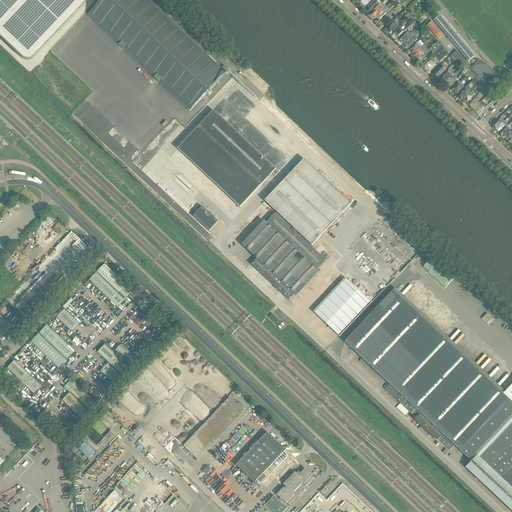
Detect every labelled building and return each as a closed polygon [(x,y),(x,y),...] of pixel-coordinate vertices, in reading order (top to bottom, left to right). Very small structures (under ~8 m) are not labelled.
[(0,0),(0,38),(19,56),(21,57),(22,58),(22,59),(23,59),(24,60),(25,60),(26,60),(27,60),(28,60),(29,60),(30,60),(31,59),(32,59),(33,58),(34,57),(38,53),(67,22),(79,9),(87,1),(87,0),(0,0)] [(102,0),(90,14),(94,18),(98,22),(120,43),(121,43),(125,47),(124,47),(147,68),(155,76),(156,76),(160,79),(159,80),(190,109),(224,74),(219,69),(184,36),(145,0),(102,0)] [(367,8),(369,10),(368,11),(369,12),(371,12),(377,6),(373,2),(367,8)] [(371,13),(372,14),(372,15),(373,16),(374,16),(376,18),(377,17),(377,18),(384,11),(379,6),(378,7),(371,13)] [(424,14),(426,16),(429,19),(432,16),(434,15),(429,9),(427,11),(424,14)] [(468,62),(474,57),(440,15),(433,21),(468,62)] [(406,27),(408,30),(415,23),(413,20),(408,24),(409,24),(406,27)] [(427,26),(438,39),(443,35),(432,22),(427,26)] [(392,33),(393,34),(399,28),(395,23),(392,26),(388,29),(390,31),(390,32),(390,33),(391,34),(392,34),(392,33)] [(399,28),(393,34),(393,35),(394,36),(395,36),(398,38),(404,32),(399,28)] [(412,33),(410,35),(408,32),(406,33),(400,40),(399,40),(399,41),(401,43),(402,43),(404,44),(410,38),(414,34),(412,33)] [(410,38),(404,44),(406,46),(405,47),(407,48),(408,48),(414,42),(410,38)] [(431,49),(434,52),(441,45),(438,42),(431,49)] [(410,50),(414,54),(420,48),(416,44),(410,50)] [(441,46),(433,53),(432,54),(434,56),(434,58),(435,59),(437,59),(439,62),(448,53),(441,46)] [(420,48),(414,54),(418,58),(421,56),(423,58),(428,53),(426,51),(425,51),(424,52),(420,48)] [(452,55),(457,60),(463,65),(463,66),(468,70),(469,71),(470,70),(472,68),(467,62),(459,54),(456,51),(452,55)] [(451,61),(454,63),(457,60),(452,55),(452,54),(449,57),(452,60),(451,61)] [(472,67),(472,68),(470,70),(489,88),(497,80),(494,77),(496,76),(495,74),(494,73),(493,72),(492,71),(491,69),(490,68),(489,67),(487,66),(486,65),(485,64),(484,63),(482,63),(480,64),(478,61),(477,62),(472,67)] [(443,63),(433,74),(438,78),(448,68),(443,63)] [(468,70),(464,74),(464,75),(466,77),(468,75),(472,80),(475,77),(469,71),(468,70)] [(443,83),(445,84),(452,77),(449,74),(451,73),(449,71),(444,75),(445,75),(441,79),(444,82),(443,83)] [(452,77),(445,84),(447,87),(448,86),(450,87),(453,84),(458,79),(456,77),(454,79),(452,77)] [(451,89),(452,89),(457,95),(463,88),(459,84),(459,83),(459,82),(459,83),(458,82),(451,89)] [(477,86),(482,91),(486,87),(480,82),(477,86)] [(463,100),(470,93),(467,90),(469,88),(470,89),(473,86),(470,83),(464,89),(465,90),(459,96),(461,98),(460,99),(462,100),(463,100)] [(482,91),(487,95),(490,92),(486,87),(482,91)] [(490,92),(487,95),(493,101),(496,97),(490,92)] [(470,93),(463,100),(463,101),(463,102),(464,103),(465,103),(467,104),(474,97),(470,93)] [(473,109),(473,110),(480,103),(477,101),(478,99),(477,98),(469,106),(471,107),(470,108),(472,110),(473,109)] [(480,103),(473,110),(473,111),(474,112),(475,112),(477,114),(485,106),(483,104),(482,106),(480,103)] [(492,128),(494,130),(504,121),(502,120),(503,119),(501,118),(492,126),(493,127),(492,128)] [(504,121),(494,130),(496,132),(497,131),(498,132),(507,124),(506,122),(505,123),(504,121)] [(500,134),(502,136),(501,136),(503,139),(504,138),(504,139),(511,133),(508,130),(509,129),(507,126),(502,130),(503,131),(500,134)] [(265,201),(298,232),(312,246),(325,232),(351,204),(304,159),(265,201)] [(193,216),(209,231),(218,222),(202,207),(193,216)] [(242,245),(253,255),(257,259),(251,265),(289,300),(295,294),(296,296),(318,272),(320,270),(319,269),(326,261),(275,213),(273,216),(269,220),(266,223),(264,221),(242,245)] [(423,267),(445,289),(457,276),(435,255),(423,267)] [(91,256),(85,263),(87,264),(93,258),(91,256)] [(89,280),(117,307),(133,291),(105,264),(89,280)] [(313,312),(339,337),(371,303),(345,278),(313,312)] [(511,384),(505,393),(395,289),(345,342),(388,383),(390,384),(385,389),(400,404),(409,412),(416,418),(414,420),(427,432),(437,441),(438,440),(450,450),(454,445),(471,461),(466,468),(511,511),(511,384)] [(29,317),(16,305),(14,308),(26,320),(29,317)] [(57,317),(71,331),(79,323),(64,309),(57,317)] [(269,318),(278,326),(282,323),(273,314),(269,318)] [(46,329),(67,350),(78,339),(56,318),(46,329)] [(66,360),(39,334),(31,342),(58,368),(66,360)] [(98,352),(125,378),(132,370),(105,344),(98,352)] [(114,352),(134,371),(142,363),(122,344),(114,352)] [(42,386),(15,360),(7,368),(34,394),(42,386)] [(125,379),(108,363),(100,371),(117,387),(125,379)] [(64,387),(70,393),(62,400),(84,421),(99,405),(72,379),(64,387)] [(230,397),(194,435),(183,446),(198,460),(245,411),(230,397)] [(396,408),(405,416),(409,412),(400,404),(396,408)] [(236,465),(237,466),(255,483),(286,450),(277,441),(279,439),(273,434),(271,436),(267,432),(236,465)] [(78,449),(89,459),(95,453),(84,443),(78,449)] [(283,484),(286,487),(285,489),(283,488),(277,495),(286,504),(294,495),(293,493),(302,483),(304,485),(313,476),(305,468),(300,473),(298,472),(297,474),(295,472),(283,484)] [(266,504),(273,511),(283,511),(287,508),(274,496),(266,504)]
